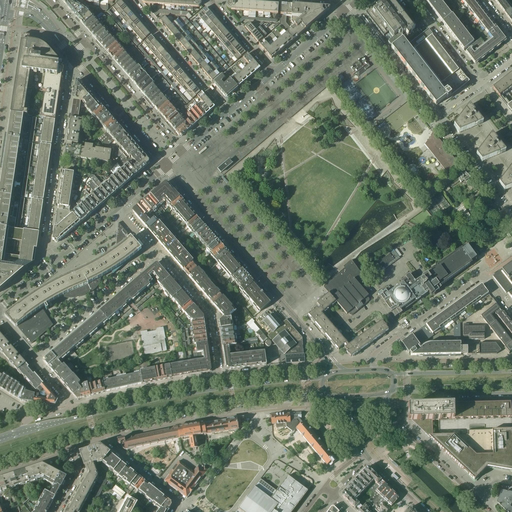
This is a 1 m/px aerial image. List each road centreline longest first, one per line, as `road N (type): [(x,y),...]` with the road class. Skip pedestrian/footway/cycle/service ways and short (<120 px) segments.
road 1 (secondary): [(0,459),(173,410),(293,394)]
road 2 (secondary): [(294,380),(181,394),(21,431)]
road 3 (residential): [(317,344),(165,166)]
road 4 (residential): [(71,55),(44,238),(56,259)]
road 5 (residential): [(100,438),(288,406),(293,394)]
road 6 (residential): [(511,220),(433,116),(479,84)]
road 7 (residential): [(33,357),(154,254)]
road 8 (residential): [(220,377),(71,408)]
road 9 (residential): [(398,335),(481,275),(511,311)]
road 10 (residential): [(131,0),(227,112)]
road 11 (residential): [(154,254),(210,313),(220,377)]
road 12 (residential): [(181,151),(85,41)]
road 13 (residential): [(165,166),(71,55)]
road 14 (residential): [(477,499),(402,428),(385,406),(387,393)]
